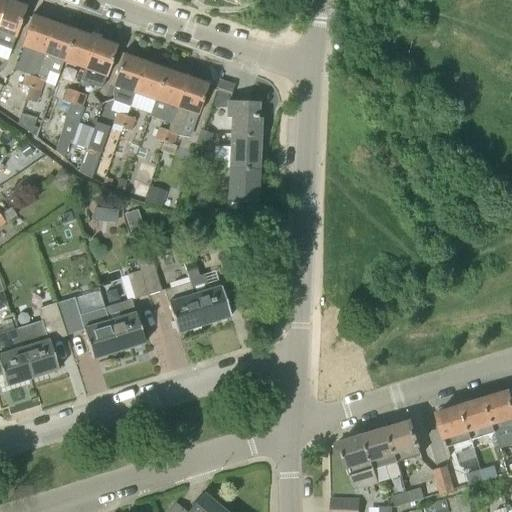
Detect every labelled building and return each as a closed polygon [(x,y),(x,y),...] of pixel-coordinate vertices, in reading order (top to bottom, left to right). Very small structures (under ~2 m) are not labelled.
[(10,0),(3,0),(0,9),(0,44),(11,49),(26,6),(10,0)] [(31,88),(55,23),(33,15),(21,47),(25,48),(19,63),(16,62),(14,69),(25,73),(21,84),(31,88)] [(55,23),(31,88),(41,91),(49,69),(60,72),(63,62),(75,30),(55,23)] [(75,30),(63,62),(84,70),(96,38),(75,30)] [(96,38),(84,70),(80,80),(102,87),(117,45),(96,38)] [(129,106),(133,93),(145,61),(123,54),(112,86),(114,86),(113,90),(114,100),(129,106)] [(166,68),(145,61),(133,93),(155,100),(166,68)] [(166,68),(155,100),(149,115),(171,123),(187,76),(166,68)] [(168,131),(164,142),(161,151),(173,156),(177,147),(173,146),(177,135),(189,139),(208,83),(187,76),(171,123),(168,131)] [(215,90),(231,96),(234,85),(218,80),(215,90)] [(67,88),(63,99),(72,102),(76,92),(67,88)] [(76,92),(72,102),(81,106),(85,95),(76,92)] [(232,134),(260,136),(260,118),(258,118),(258,102),(229,101),(228,118),(233,118),(232,134)] [(70,139),(72,140),(78,123),(83,107),(81,106),(72,102),(69,110),(59,139),(54,151),(64,159),(70,139)] [(45,134),(59,139),(69,110),(55,105),(45,134)] [(121,127),(125,116),(115,112),(111,124),(121,127)] [(30,133),(33,126),(36,118),(21,113),(17,123),(30,133)] [(125,116),(121,127),(131,131),(135,119),(125,116)] [(108,127),(95,122),(86,148),(99,153),(108,127)] [(164,142),(168,131),(158,127),(154,139),(164,142)] [(212,133),(201,130),(196,145),(206,148),(212,133)] [(260,136),(232,134),(230,168),(258,169),(260,136)] [(258,169),(230,168),(229,202),(257,203),(258,169)] [(106,177),(104,183),(111,186),(113,180),(106,177)] [(170,192),(154,187),(150,201),(166,206),(170,192)] [(212,189),(195,188),(195,200),(212,201),(212,189)] [(0,214),(0,225),(16,214),(11,207),(0,214)] [(63,214),(66,223),(75,220),(72,211),(63,214)] [(206,230),(191,225),(187,240),(201,245),(206,230)] [(238,245),(240,252),(248,249),(246,243),(238,245)] [(140,269),(148,294),(161,290),(149,253),(137,257),(140,269)] [(191,281),(205,325),(231,317),(221,286),(209,290),(204,275),(199,276),(194,260),(185,263),(191,281)] [(148,294),(140,269),(126,274),(134,299),(148,294)] [(205,325),(191,281),(165,290),(178,333),(205,325)] [(106,308),(119,351),(146,343),(132,300),(106,308)] [(66,336),(55,304),(43,308),(46,319),(17,329),(33,378),(59,370),(50,341),(53,340),(66,336)] [(119,351),(106,308),(79,316),(92,360),(119,351)] [(33,378),(17,329),(0,334),(0,366),(6,386),(33,378)] [(485,399),(495,433),(511,427),(511,398),(510,391),(485,399)] [(495,433),(485,399),(462,406),(472,440),(495,433)] [(472,440),(462,406),(438,413),(449,447),(472,440)] [(388,429),(398,462),(423,454),(413,421),(388,429)] [(365,436),(375,469),(388,465),(392,478),(402,475),(398,462),(388,429),(365,436)] [(375,469),(365,436),(337,444),(341,455),(344,454),(354,485),(378,478),(375,469)] [(480,470),(483,481),(499,476),(496,465),(480,470)] [(448,466),(433,471),(440,494),(455,489),(448,466)] [(483,481),(480,470),(466,474),(469,485),(483,481)] [(504,497),(501,487),(490,491),(492,500),(504,497)] [(407,493),(410,503),(423,499),(420,489),(407,493)] [(410,503),(407,493),(392,497),(395,507),(410,503)] [(471,511),(465,493),(450,497),(454,511),(471,511)] [(225,511),(203,494),(188,511),(225,511)] [(357,511),(358,499),(331,499),(331,511),(357,511)] [(434,502),(437,511),(449,511),(445,499),(434,502)] [(437,511),(434,502),(423,505),(425,511),(437,511)] [(169,511),(187,511),(177,503),(169,511)]
